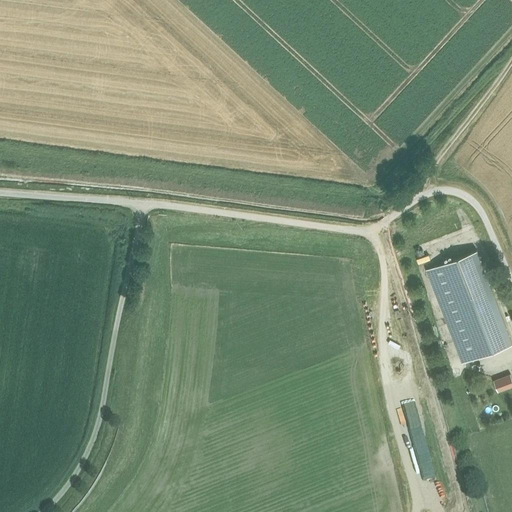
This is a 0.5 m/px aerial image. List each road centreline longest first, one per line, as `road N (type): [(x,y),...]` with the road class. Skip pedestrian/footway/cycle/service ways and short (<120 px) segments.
road 1 (unclassified): [(511,282),(479,207),(458,192),(427,193),(374,233),(143,203)]
road 2 (unclassified): [(45,511),(70,483),(100,420),(143,203)]
road 3 (track): [(412,201),(511,63)]
road 4 (unclassified): [(143,203),(0,192)]
